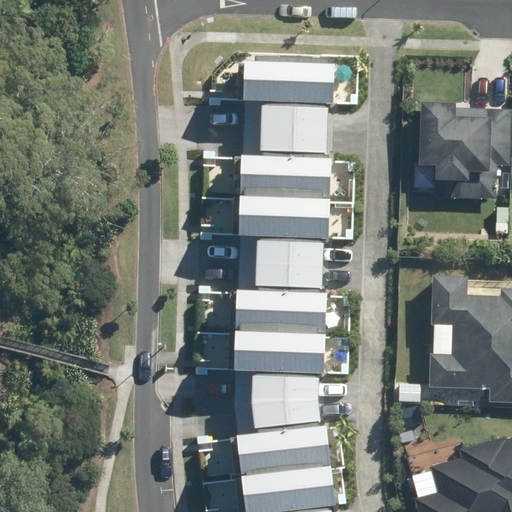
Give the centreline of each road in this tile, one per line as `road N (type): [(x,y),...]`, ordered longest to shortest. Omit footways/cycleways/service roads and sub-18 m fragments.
road 1 (residential): [(372,511),(365,479),(391,0)]
road 2 (residential): [(134,0),(151,156),(154,511)]
